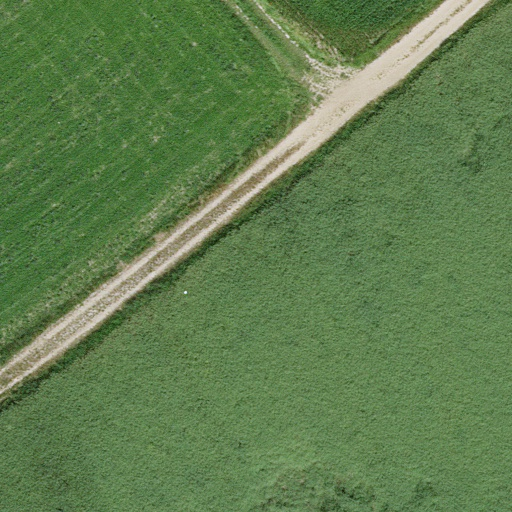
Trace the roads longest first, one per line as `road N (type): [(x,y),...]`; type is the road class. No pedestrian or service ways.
road 1 (track): [(467,0),(0,383)]
road 2 (track): [(236,0),(338,109)]
